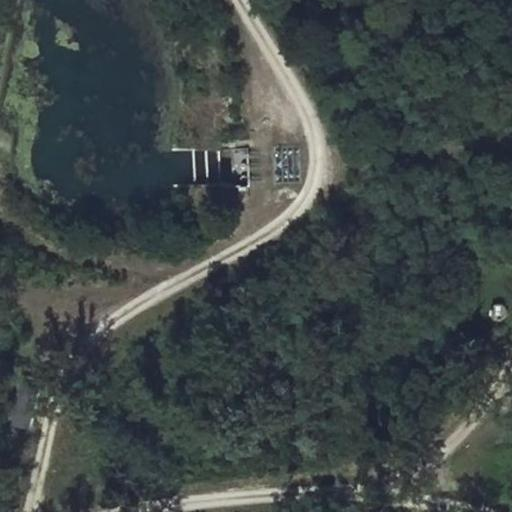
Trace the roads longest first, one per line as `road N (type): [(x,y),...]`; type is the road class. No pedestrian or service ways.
road 1 (track): [(34,511),(60,386),(101,328),(282,223),(318,174),(304,102),(245,0)]
road 2 (track): [(133,511),(337,492),(489,511)]
road 3 (track): [(337,492),(449,454),(511,366)]
